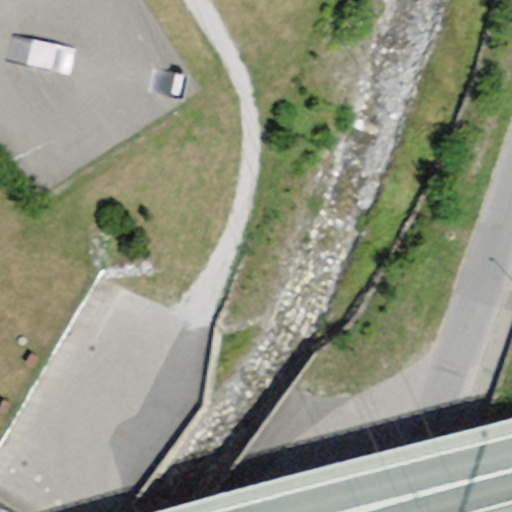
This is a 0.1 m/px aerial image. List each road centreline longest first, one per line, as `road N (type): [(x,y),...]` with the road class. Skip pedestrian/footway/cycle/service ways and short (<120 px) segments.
road 1 (residential): [(433,511),(511,263)]
road 2 (primary): [(511,470),(355,511)]
